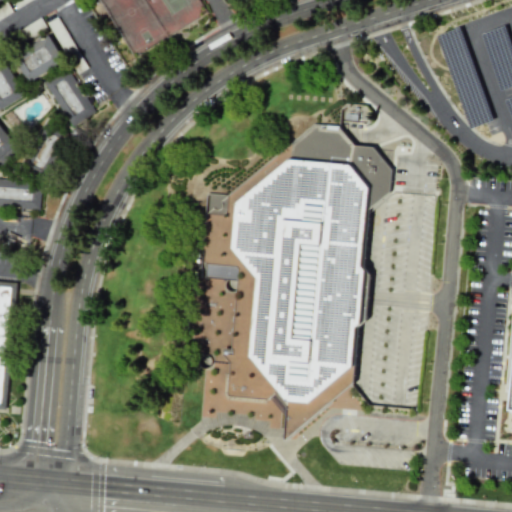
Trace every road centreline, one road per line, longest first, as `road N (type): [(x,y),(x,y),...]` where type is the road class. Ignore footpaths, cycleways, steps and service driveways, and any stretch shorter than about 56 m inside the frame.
road 1 (secondary): [(63,483),(77,291)]
road 2 (secondary): [(242,61),(408,0)]
road 3 (primary): [(381,511),(220,498)]
road 4 (primary): [(220,498),(63,483)]
road 5 (secondary): [(135,114),(94,168),(64,235)]
road 6 (secondary): [(90,244),(118,181),(152,133)]
road 7 (secondary): [(230,37),(177,71),(135,114)]
